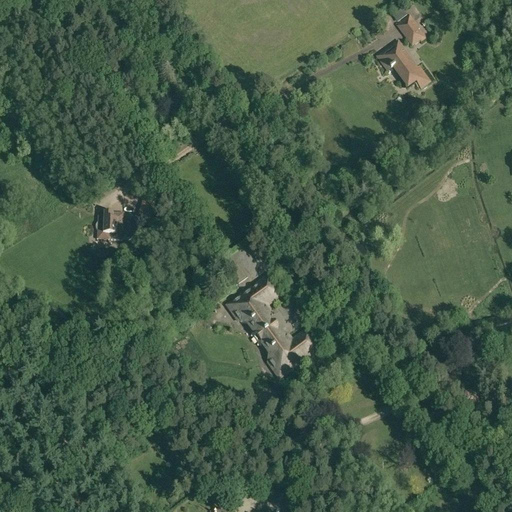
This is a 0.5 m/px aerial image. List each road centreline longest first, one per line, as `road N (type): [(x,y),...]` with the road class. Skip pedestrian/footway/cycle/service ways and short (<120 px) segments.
road 1 (residential): [(496,511),(220,126)]
road 2 (residential): [(130,0),(220,126)]
